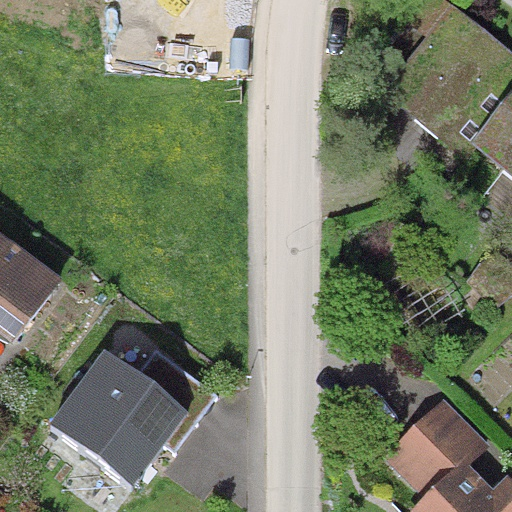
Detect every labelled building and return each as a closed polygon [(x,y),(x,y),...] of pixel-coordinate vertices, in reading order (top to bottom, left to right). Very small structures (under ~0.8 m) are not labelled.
[(476,152),(511,179),(511,58),(435,0),(423,0),(411,17),(432,33),(382,99),(467,164),(476,152)] [(0,333),(13,344),(61,280),(0,234),(0,333)] [(511,268),(494,252),(466,281),(497,310),(511,294),(511,268)] [(164,445),(189,412),(138,375),(106,350),(51,423),(134,485),(164,445)] [(156,350),(138,375),(189,412),(164,445),(177,454),(219,395),(156,350)] [(511,511),(511,479),(507,475),(495,487),(472,464),(492,445),(445,398),(385,457),(426,498),(412,511),(511,511)]
